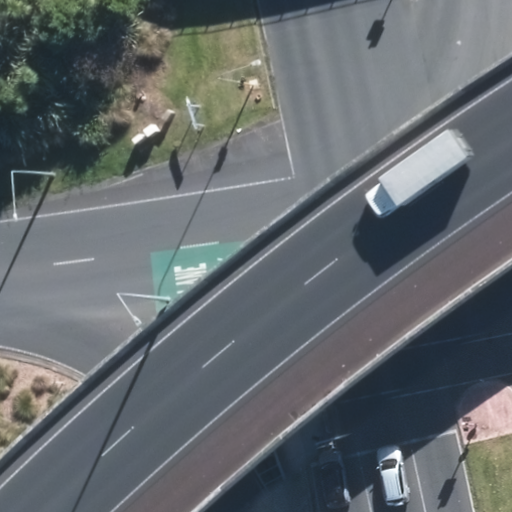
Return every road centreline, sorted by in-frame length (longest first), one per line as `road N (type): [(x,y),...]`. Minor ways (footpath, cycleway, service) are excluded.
road 1 (motorway): [(511,141),(337,258),(51,511)]
road 2 (motorway): [(360,270),(0,312)]
road 3 (primary): [(360,270),(296,0)]
road 4 (motorway): [(186,511),(127,424),(74,381),(0,350)]
road 5 (primary): [(404,511),(360,270)]
road 6 (primary): [(466,0),(511,175)]
road 7 (motorway): [(511,255),(360,270)]
